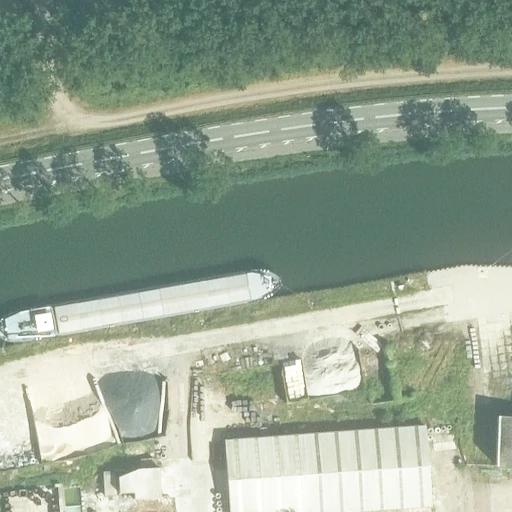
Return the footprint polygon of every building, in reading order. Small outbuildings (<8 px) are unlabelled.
[(287,359),(291,397),(309,396),(306,357),(287,359)] [(511,418),(497,418),(496,466),(511,466),(511,418)] [(368,511),(430,508),(425,428),(225,441),(229,511),(368,511)] [(207,447),(208,461),(222,460),(221,446),(207,447)] [(166,469),(125,468),(124,494),(166,494),(166,469)] [(119,471),(109,471),(111,493),(121,492),(119,471)] [(64,511),(86,511),(85,486),(64,487),(64,511)] [(142,511),(162,511),(163,499),(142,500),(142,511)]
